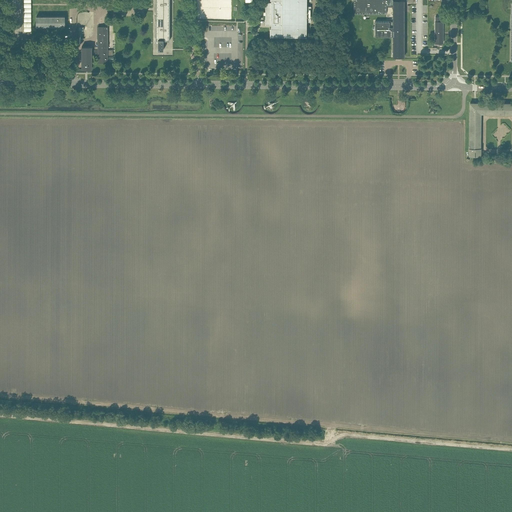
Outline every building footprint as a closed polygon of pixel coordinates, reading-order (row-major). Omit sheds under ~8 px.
[(155,0),(156,42),(158,42),(158,50),(163,50),(163,40),(170,40),(169,0),(155,0)] [(307,6),(307,5),(307,2),(306,0),(271,0),(271,2),(265,2),(265,12),(266,12),(266,15),(265,15),(265,25),(271,25),(271,28),(270,28),(270,36),(306,36),(307,22),(311,22),(311,6),(307,6)] [(354,13),(386,14),(386,7),(393,6),(393,4),(391,4),(390,0),(353,0),(354,1),(343,1),(343,7),(352,7),(352,3),(354,3),(354,13)] [(397,0),(396,0),(393,0),(393,4),(393,6),(393,21),(375,21),(375,36),(393,36),(393,57),(397,57),(397,59),(400,59),(400,57),(404,57),(404,0),(400,0),(399,0),(397,0)] [(36,26),(65,26),(65,16),(36,16),(36,26)] [(108,62),(108,61),(108,26),(98,26),(98,50),(92,50),(92,46),(82,46),(82,53),(81,53),(81,56),(82,56),(82,69),(86,68),(88,68),(92,68),(92,55),(98,55),(98,62),(108,62)] [(511,103),(470,103),(469,148),(469,155),(480,155),(480,153),(479,153),(479,150),(480,150),(480,148),(480,113),(498,113),(498,112),(500,112),(500,113),(511,113),(511,103)]
